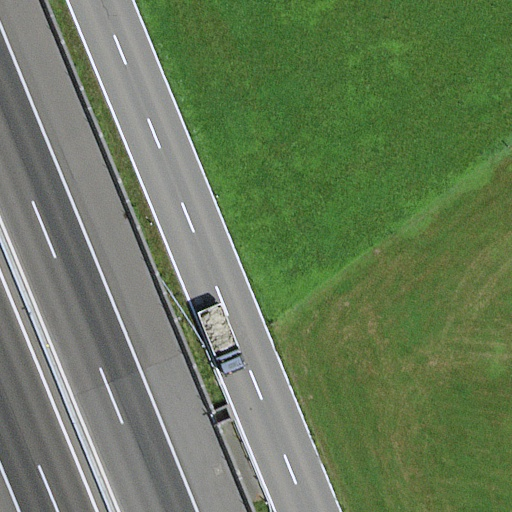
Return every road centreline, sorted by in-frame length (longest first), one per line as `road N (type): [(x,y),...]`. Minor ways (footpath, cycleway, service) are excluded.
road 1 (primary): [(96,0),(302,511)]
road 2 (motorway): [(157,511),(0,120)]
road 3 (motorway): [(0,363),(60,511)]
